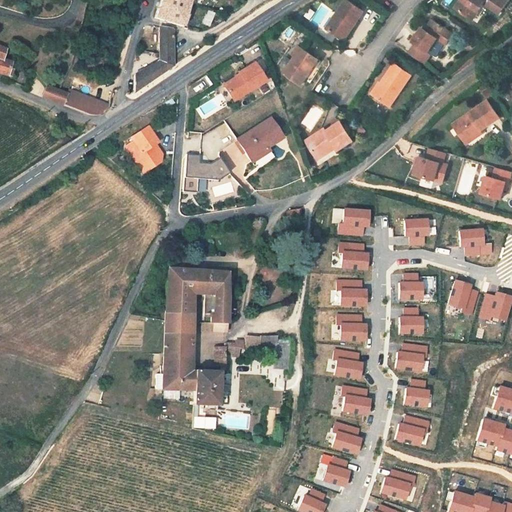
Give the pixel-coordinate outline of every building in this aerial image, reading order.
[(186,16),(185,16),(189,0),(161,0),(158,9),(157,9),(154,18),(161,20),(172,24),(182,27),(186,16)] [(339,17),(330,30),(344,40),(364,11),(346,0),(345,0),(336,15),(339,17)] [(460,0),(455,9),(469,18),(475,9),(478,11),(484,3),(500,13),(508,0),(460,0)] [(478,11),(475,9),(469,18),(473,20),(478,11)] [(327,29),(330,30),(339,17),(336,15),(327,29)] [(171,30),(172,24),(161,20),(161,28),(171,30)] [(423,27),(413,41),(416,43),(428,51),(438,38),(446,44),(453,33),(433,20),(429,26),(426,29),(424,28),(423,27)] [(173,57),(173,53),(173,31),(171,30),(161,28),(160,54),(160,57),(160,62),(145,70),(137,74),(134,75),(134,93),(137,91),(145,85),(173,67),(173,57)] [(410,52),(425,63),(432,54),(428,51),(416,43),(410,52)] [(0,74),(8,76),(10,70),(12,63),(2,60),(6,49),(0,46),(0,74)] [(293,55),(296,57),(302,48),(299,46),(293,55)] [(302,48),(296,57),(284,73),(301,85),(318,60),(302,48)] [(234,100),(265,81),(254,63),(239,72),(241,74),(225,84),(234,100)] [(391,69),(373,94),(390,106),(412,75),(397,65),(393,71),(391,69)] [(42,97),(63,105),(67,95),(63,93),(57,91),(46,87),(42,97)] [(100,115),(106,110),(92,104),(85,102),(67,95),(63,105),(90,116),(97,116),(100,115)] [(87,96),(85,102),(92,104),(94,99),(87,96)] [(453,124),(465,141),(479,131),(500,117),(488,100),(453,124)] [(200,114),(213,109),(210,102),(197,107),(200,114)] [(237,140),(250,160),(268,148),(283,138),(270,118),(237,140)] [(306,141),(316,156),(334,144),(336,148),(338,150),(353,140),(341,122),(326,131),(325,129),(306,141)] [(235,141),(226,125),(215,131),(224,147),(235,141)] [(126,147),(137,163),(139,167),(145,168),(150,169),(160,162),(162,155),(157,148),(154,150),(151,147),(158,143),(147,127),(145,129),(137,134),(131,138),(134,141),(126,147)] [(479,131),(465,141),(467,144),(481,134),(479,131)] [(334,144),(316,156),(318,159),(336,148),(334,144)] [(268,148),(250,160),(252,163),(270,152),(268,148)] [(420,156),(414,174),(443,182),(448,164),(443,163),(446,153),(430,148),(427,158),(420,156)] [(185,155),(183,178),(198,180),(218,181),(229,174),(219,158),(209,164),(198,163),(199,156),(185,155)] [(481,194),(501,199),(505,182),(508,182),(511,172),(496,168),(493,178),(486,176),(481,194)] [(197,194),(198,180),(183,178),(182,192),(197,194)] [(215,186),(217,195),(230,192),(228,184),(215,186)] [(300,217),(301,209),(288,211),(287,219),(300,217)] [(368,211),(343,209),(342,225),(339,225),(338,234),(362,235),(362,227),(367,227),(368,211)] [(425,220),(404,221),(404,237),(409,236),(409,245),(422,244),(422,236),(426,235),(425,220)] [(480,230),(458,231),(459,247),(464,247),(464,255),(490,254),(489,244),(481,245),(480,230)] [(363,245),(339,243),(338,252),(342,252),(341,268),(365,270),(366,254),(362,254),(363,245)] [(190,355),(192,316),(192,305),(193,296),(193,293),(194,270),(194,261),(169,260),(167,296),(166,305),(166,314),(164,354),(179,354),(190,355)] [(205,293),(205,271),(194,270),(193,293),(205,293)] [(205,293),(205,296),(205,305),(204,317),(211,317),(211,323),(225,324),(226,304),(226,296),(227,272),(205,271),(205,293)] [(416,275),(403,274),(403,283),(399,283),(399,296),(399,299),(421,299),(421,296),(421,283),(416,283),(416,275)] [(337,281),(337,290),(340,290),(340,296),(340,304),(340,306),(364,306),(364,304),(365,296),(365,290),(360,290),(361,282),(337,281)] [(454,281),(450,296),(447,304),(462,309),(461,312),(470,314),(473,304),(475,296),(476,292),(468,289),(469,285),(454,281)] [(510,297),(507,296),(495,293),(494,296),(494,297),(491,296),(485,294),(485,296),(483,304),(479,317),(488,320),(489,317),(503,320),(508,304),(510,297)] [(399,318),(399,333),(401,333),(422,333),(421,317),(417,317),(416,308),(403,309),(403,318),(399,318)] [(360,316),(337,315),(336,324),(340,324),(340,340),(364,340),(364,324),(360,324),(360,316)] [(202,332),(211,332),(211,323),(202,323),(202,332)] [(225,332),(225,324),(211,323),(211,332),(225,332)] [(244,340),(244,350),(258,351),(259,337),(245,337),(244,340)] [(259,337),(258,351),(274,352),(275,339),(275,338),(259,337)] [(225,347),(225,348),(244,350),(244,340),(226,339),(225,347)] [(290,340),(275,339),(274,352),(289,353),(290,340)] [(426,347),(402,344),(400,353),(397,352),(395,368),(419,371),(421,356),(425,356),(426,347)] [(213,363),(216,367),(225,367),(225,348),(225,347),(213,347),(213,363)] [(358,354),(334,350),(333,359),(336,359),(334,375),(358,379),(361,363),(356,362),(358,354)] [(190,355),(179,354),(179,358),(178,370),(190,371),(190,355)] [(163,357),(163,370),(178,370),(179,358),(163,357)] [(162,389),(162,390),(193,391),(194,371),(190,371),(178,370),(163,370),(163,374),(162,389)] [(194,371),(193,391),(192,406),(218,407),(219,371),(194,370),(194,371)] [(284,370),(271,370),(271,390),(284,390),(284,370)] [(424,382),(410,380),(409,388),(405,388),(403,404),(425,406),(427,391),(423,390),(424,382)] [(344,395),(342,411),(366,415),(369,399),(364,399),(366,390),(342,386),(341,395),(344,395)] [(511,390),(498,387),(492,408),(511,413),(511,390)] [(224,411),(223,427),(248,429),(249,413),(224,411)] [(192,416),(192,428),(215,429),(215,417),(192,416)] [(398,424),(395,435),(419,442),(422,430),(426,431),(428,423),(417,420),(404,416),(402,425),(398,424)] [(503,425),(482,419),(476,440),(496,446),(495,450),(510,455),(511,451),(511,432),(502,429),(503,425)] [(454,421),(451,434),(460,435),(462,423),(454,421)] [(358,429),(335,422),(332,431),(336,432),(331,447),(355,454),(359,439),(355,437),(358,429)] [(395,435),(394,439),(418,445),(419,442),(395,435)] [(333,457),(330,466),(326,465),(322,480),(343,486),(348,471),(343,470),(346,461),(333,457)] [(384,477),(379,492),(403,499),(407,484),(411,486),(414,477),(391,470),(388,478),(384,477)] [(323,495),(311,489),(308,497),(304,495),(297,510),(301,511),(320,511),(324,505),(320,503),(323,495)] [(473,497),(453,492),(446,511),(511,511),(511,505),(503,502),(502,506),(487,502),(488,498),(474,494),(473,497)]
